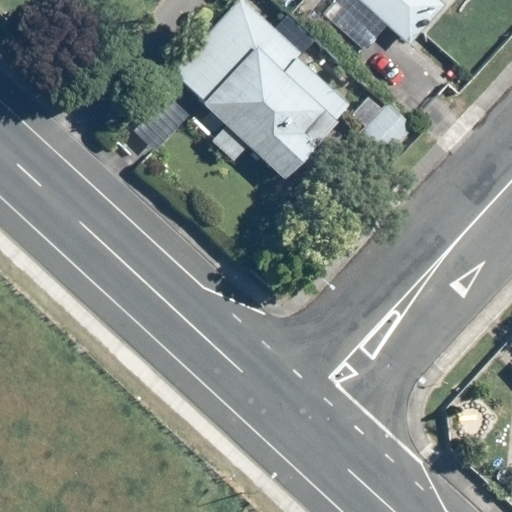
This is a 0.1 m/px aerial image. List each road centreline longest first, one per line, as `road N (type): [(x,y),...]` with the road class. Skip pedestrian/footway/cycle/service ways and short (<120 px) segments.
road 1 (tertiary): [(0,159),(293,419)]
road 2 (residential): [(293,419),(511,181)]
road 3 (tertiary): [(293,419),(393,511)]
